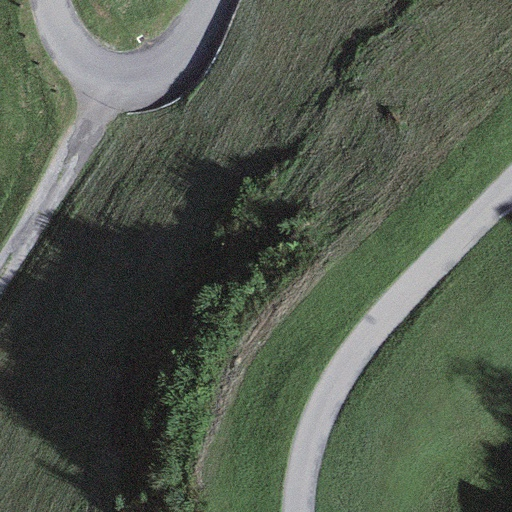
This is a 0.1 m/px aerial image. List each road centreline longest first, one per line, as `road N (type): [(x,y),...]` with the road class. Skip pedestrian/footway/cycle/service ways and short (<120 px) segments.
road 1 (unclassified): [(298,511),(307,448),(341,373),(511,182)]
road 2 (residential): [(0,276),(110,76)]
road 3 (unclassified): [(213,0),(161,70),(110,76)]
